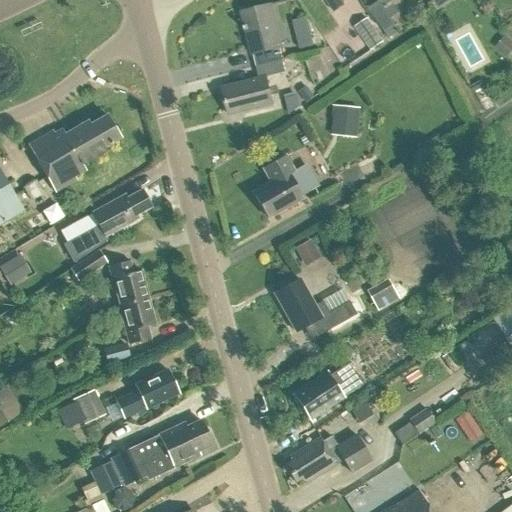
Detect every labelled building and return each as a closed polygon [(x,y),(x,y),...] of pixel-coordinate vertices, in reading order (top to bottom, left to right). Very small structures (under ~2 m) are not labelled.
[(325,0),(334,13),(344,6),(340,0),(325,0)] [(424,0),(426,3),(428,2),(437,15),(453,4),(450,0),(424,0)] [(253,54),(255,67),(282,60),(278,48),(282,47),(271,4),(240,13),(251,55),(253,54)] [(377,4),(367,11),(388,41),(399,34),(391,24),(379,6),(377,4)] [(384,43),(368,19),(354,29),(371,52),(384,43)] [(222,88),(229,116),(274,105),(267,77),(285,72),(282,60),(255,67),(258,78),(222,88)] [(315,97),(309,87),(298,95),(305,104),(315,97)] [(285,99),(289,114),(300,107),(297,96),(285,99)] [(26,146),(55,195),(77,182),(75,180),(85,173),(82,168),(105,154),(103,151),(121,141),(107,116),(90,125),(88,121),(64,135),(60,130),(53,135),(52,132),(27,146),(26,146)] [(347,128),(357,150),(374,143),(364,121),(347,128)] [(333,131),(311,140),(322,170),(344,161),(333,131)] [(288,175),(293,172),(285,157),(262,170),(270,183),(253,193),(267,218),(302,198),(288,175)] [(0,227),(23,214),(0,175),(0,227)] [(141,191),(120,203),(118,199),(91,214),(97,226),(62,245),(72,264),(107,241),(105,237),(137,220),(135,216),(150,208),(141,191)] [(65,221),(82,209),(76,201),(59,214),(65,221)] [(291,261),(313,253),(306,235),(284,242),(291,261)] [(98,251),(70,270),(77,282),(106,263),(98,251)] [(14,259),(0,267),(0,271),(9,286),(24,276),(14,259)] [(114,295),(118,308),(148,300),(140,273),(133,275),(130,262),(107,269),(114,295)] [(275,294),(296,332),(325,317),(332,329),(356,316),(348,302),(328,313),(322,301),(314,306),(300,280),(275,294)] [(388,281),(367,293),(378,315),(400,304),(388,281)] [(121,320),(129,346),(150,340),(147,329),(155,326),(148,300),(118,308),(121,320)] [(372,341),(385,360),(410,343),(398,324),(372,341)] [(125,345),(104,351),(107,362),(128,357),(125,345)] [(362,386),(348,365),(329,377),(326,373),(293,395),(310,421),(343,399),(343,398),(362,386)] [(167,372),(135,387),(136,391),(114,402),(123,421),(144,410),(145,412),(179,395),(167,372)] [(0,393),(0,425),(14,416),(0,393)] [(93,394),(72,404),(74,408),(56,416),(65,436),(104,418),(93,394)] [(320,417),(327,428),(350,414),(343,402),(320,417)] [(351,412),(358,423),(372,414),(365,404),(351,412)] [(393,433),(401,445),(435,423),(425,408),(408,419),(410,422),(393,433)] [(111,463),(90,473),(100,495),(111,489),(120,485),(122,489),(144,479),(147,482),(199,458),(198,455),(213,448),(200,421),(185,429),(183,425),(109,460),(111,463)] [(303,479),(306,484),(336,466),(336,465),(343,461),(350,473),(371,461),(355,436),(328,452),(320,439),(290,457),(292,462),(286,465),(296,483),(303,479)] [(431,511),(418,491),(386,511),(431,511)]
